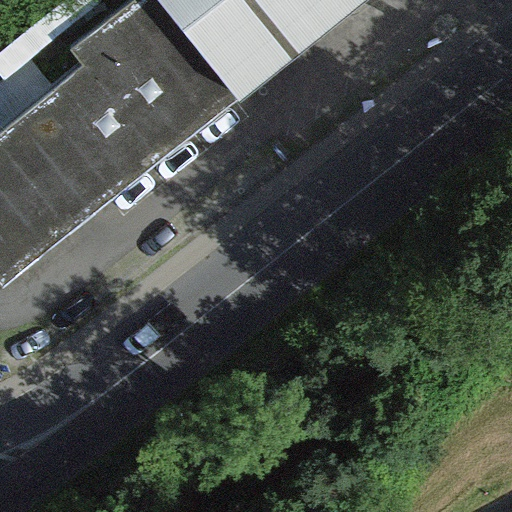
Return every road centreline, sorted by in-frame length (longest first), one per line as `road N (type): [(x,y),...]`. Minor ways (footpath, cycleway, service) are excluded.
road 1 (secondary): [(511,75),(131,375)]
road 2 (secondary): [(0,499),(61,452),(131,375)]
road 3 (secondary): [(131,375),(0,424)]
